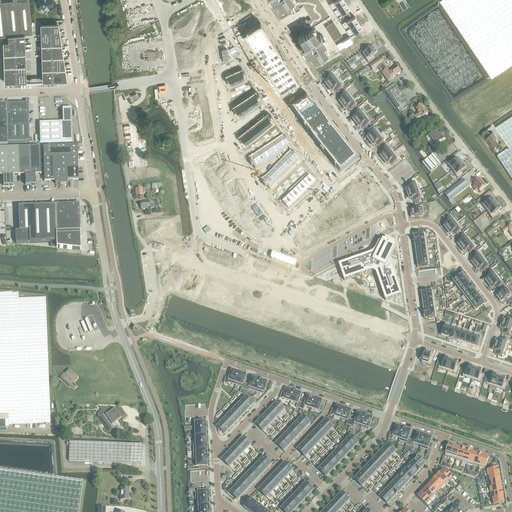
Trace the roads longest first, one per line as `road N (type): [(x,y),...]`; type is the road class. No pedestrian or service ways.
road 1 (residential): [(257,0),(394,193),(401,226)]
road 2 (unclassified): [(511,209),(358,0)]
road 3 (unknown): [(174,327),(391,404)]
road 4 (tertiary): [(112,308),(154,415),(161,511)]
road 5 (residential): [(246,253),(196,228),(171,78)]
road 6 (residential): [(482,362),(493,303),(432,225),(401,226)]
road 7 (residential): [(232,511),(325,413),(331,396)]
road 8 (residential): [(388,416),(382,434),(309,511)]
